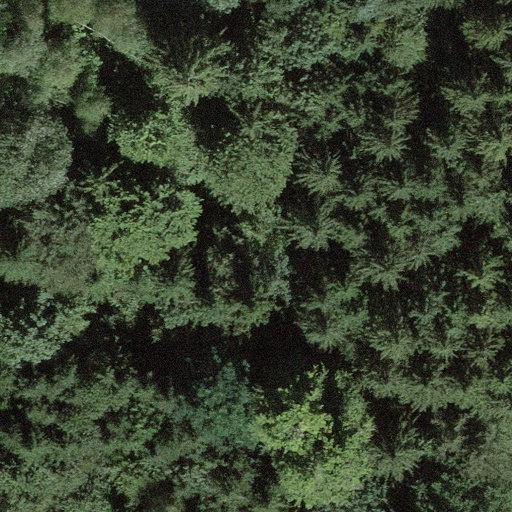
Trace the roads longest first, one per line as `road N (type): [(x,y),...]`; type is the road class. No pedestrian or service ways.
road 1 (track): [(257,0),(346,511)]
road 2 (track): [(318,348),(0,285)]
